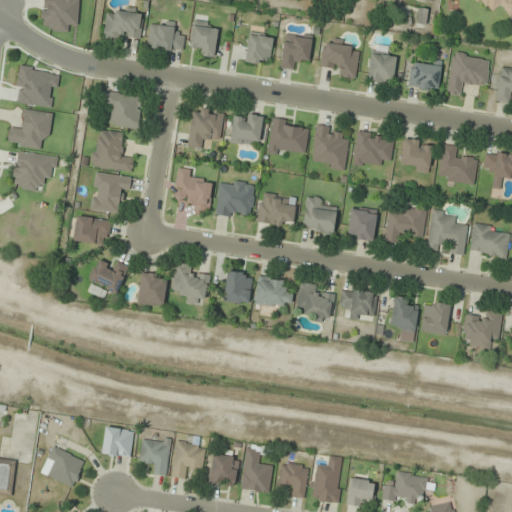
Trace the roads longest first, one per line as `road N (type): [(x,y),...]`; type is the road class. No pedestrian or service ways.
road 1 (residential): [(0,18),(77,64),(511,129)]
road 2 (residential): [(146,233),(511,288)]
road 3 (residential): [(169,78),(146,233)]
road 4 (residential): [(238,511),(114,493)]
